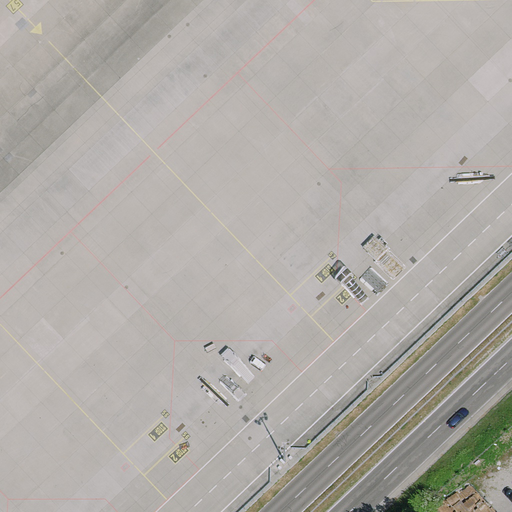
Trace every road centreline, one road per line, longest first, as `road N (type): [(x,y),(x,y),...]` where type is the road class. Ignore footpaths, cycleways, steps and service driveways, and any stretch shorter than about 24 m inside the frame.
road 1 (tertiary): [(511,292),(280,511)]
road 2 (secondary): [(351,511),(495,376)]
